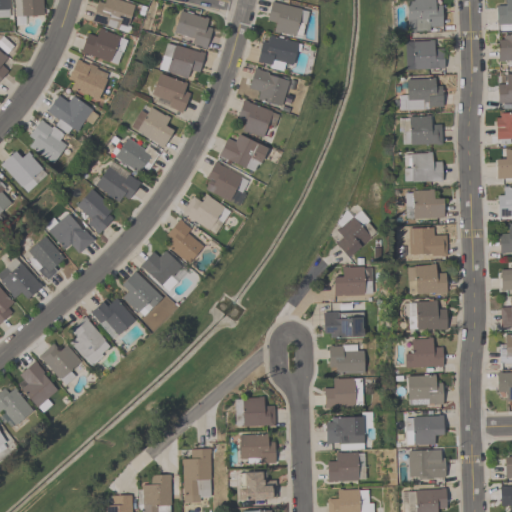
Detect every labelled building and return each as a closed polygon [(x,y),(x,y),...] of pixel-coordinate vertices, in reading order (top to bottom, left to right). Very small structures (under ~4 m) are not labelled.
[(0,0),(7,0),(8,17),(0,17),(0,0)] [(41,0),(41,15),(24,15),(24,16),(14,16),(13,0),(41,0)] [(96,0),(102,3),(103,0),(118,0),(133,5),(125,25),(129,26),(126,33),(94,22),(89,21),(96,0)] [(440,26),(428,26),(428,31),(414,31),(414,32),(405,33),(404,0),(433,0),(433,5),(440,5),(440,26)] [(511,30),(500,30),(499,24),(495,24),(495,5),(504,5),(504,0),(511,0),(511,30)] [(307,11),(304,24),(303,23),(300,35),(294,34),(293,36),(277,32),(272,31),(274,22),(265,20),(270,2),(299,8),(299,9),(307,11)] [(172,32),(179,10),(203,17),(207,18),(204,26),(211,28),(205,49),(199,47),(200,46),(190,43),(191,38),(172,32)] [(114,65),(83,53),(83,54),(78,52),(86,33),(94,36),(97,27),(102,29),(102,30),(118,36),(117,37),(125,40),(120,52),(119,52),(114,65)] [(511,61),(496,61),(496,39),(501,39),(501,34),(511,34),(511,61)] [(254,62),(260,41),(266,42),(268,35),(276,37),(276,36),(281,37),(281,38),(296,42),(296,43),(299,44),(297,51),(294,50),(291,64),(284,63),(281,71),(268,67),(268,65),(261,63),(260,64),(254,62)] [(443,68),(404,69),(404,41),(427,41),(427,40),(432,40),(432,48),(442,47),(443,68)] [(188,69),(185,79),(180,77),(180,76),(157,69),(165,43),(173,45),(173,44),(198,52),(198,51),(203,52),(197,72),(188,69)] [(0,80),(8,73),(1,65),(5,61),(0,55),(0,80)] [(96,99),(72,90),(68,88),(71,81),(66,79),(75,58),(80,60),(79,62),(86,65),(87,63),(95,67),(94,68),(106,73),(103,78),(105,79),(96,99)] [(280,106),(255,99),(258,91),(246,88),(252,67),(257,69),(257,70),(266,73),(266,74),(278,78),(279,75),(287,78),(286,80),(287,80),(280,106)] [(180,112),(166,106),(168,101),(150,94),(158,72),(181,82),(182,81),(185,82),(182,91),(188,93),(180,112)] [(496,84),(505,83),(505,73),(509,73),(509,74),(511,74),(511,102),(496,103),(496,84)] [(441,106),(421,107),(421,109),(397,110),(397,95),(405,94),(405,78),(433,77),(433,86),(440,85),(441,106)] [(74,131),(69,127),(65,133),(53,125),(56,120),(44,111),(56,95),(66,102),(71,95),(90,109),(89,110),(96,115),(90,124),(83,119),(74,131)] [(243,121),(234,118),(241,99),(246,101),(246,102),(270,111),(270,112),(277,114),(272,127),(266,124),(261,137),(245,131),(245,132),(240,130),(243,121)] [(168,117),(163,125),(171,130),(162,147),(135,131),(128,127),(138,109),(145,113),(148,107),(163,115),(163,114),(168,117)] [(511,130),(509,131),(509,138),(494,138),(494,117),(498,117),(498,113),(511,112),(511,130)] [(440,124),(440,145),(434,145),(434,144),(400,144),(400,131),(397,131),(397,118),(406,118),(406,116),(423,116),(423,115),(429,115),(429,124),(440,124)] [(51,163),(31,148),(30,148),(27,146),(32,139),(27,135),(39,118),(42,121),(41,121),(50,127),(51,126),(62,134),(58,140),(64,144),(51,163)] [(216,155),(225,138),(233,141),(237,134),(266,148),(258,165),(256,164),(252,171),(243,167),(243,168),(216,155)] [(156,154),(145,170),(141,167),(136,173),(113,156),(114,155),(110,152),(114,147),(117,150),(126,137),(143,149),(146,145),(154,151),(153,152),(156,154)] [(503,159),(503,149),(508,149),(511,149),(511,177),(495,178),(494,159),(503,159)] [(25,192),(20,186),(19,187),(2,167),(1,168),(0,167),(0,163),(13,151),(20,158),(26,151),(30,155),(29,156),(40,168),(40,169),(44,174),(25,192)] [(402,154),(409,154),(409,153),(425,153),(425,152),(430,152),(430,161),(440,161),(440,182),(435,182),(435,181),(410,181),(410,180),(402,180),(402,168),(409,168),(409,166),(402,166),(402,154)] [(247,181),(240,192),(234,189),(226,201),(212,193),(212,194),(203,189),(208,180),(204,178),(213,162),(247,181)] [(93,185),(106,166),(123,178),(126,174),(138,182),(126,199),(121,195),(117,201),(93,185)] [(0,209),(0,182),(4,187),(0,190),(0,192),(9,202),(0,209)] [(511,216),(496,217),(495,195),(502,195),(502,186),(511,186),(511,216)] [(112,207),(106,214),(111,218),(97,233),(86,223),(90,219),(74,205),(90,189),(108,205),(109,204),(112,207)] [(403,192),(410,192),(410,190),(427,190),(427,189),(432,189),(432,198),(441,198),(441,217),(411,218),(411,217),(403,218),(403,192)] [(199,201),(205,194),(222,207),(228,212),(213,233),(207,229),(206,230),(180,212),(191,196),(199,201)] [(334,230),(338,227),(335,223),(344,209),(350,217),(359,210),(368,220),(366,222),(374,232),(368,237),(369,237),(346,257),(334,243),(340,237),(334,230)] [(92,239),(76,253),(68,244),(62,249),(46,231),(46,230),(42,225),(51,217),(56,222),(66,213),(80,229),(82,228),(92,239)] [(186,264),(163,245),(169,238),(164,235),(178,218),(182,221),(181,222),(189,228),(185,233),(201,245),(186,264)] [(497,233),(506,233),(506,223),(511,222),(511,251),(502,252),(502,253),(498,253),(497,233)] [(406,228),(431,227),(431,235),(444,235),(444,255),(429,256),(429,253),(407,254),(406,228)] [(46,279),(43,277),(36,270),(40,266),(26,251),(43,235),(63,257),(52,267),(55,270),(46,279)] [(137,265),(151,251),(157,257),(164,250),(180,266),(170,276),(175,281),(166,291),(160,285),(159,286),(141,268),(141,269),(137,265)] [(25,299),(19,292),(12,298),(9,294),(9,293),(0,283),(0,270),(4,266),(14,257),(36,282),(37,282),(40,285),(25,299)] [(498,269),(509,269),(509,261),(511,260),(511,290),(499,290),(498,269)] [(405,267),(412,267),(412,265),(428,265),(428,263),(433,263),(433,273),(443,272),(444,292),(414,294),(414,293),(406,293),(405,267)] [(340,267),(362,266),(362,280),(370,280),(370,293),(363,294),(363,295),(332,296),(331,277),(340,276),(340,267)] [(160,297),(140,318),(119,297),(126,291),(119,284),(133,270),(160,297)] [(0,290),(8,300),(9,299),(12,302),(6,307),(10,312),(0,321),(0,290)] [(508,297),(511,296),(511,325),(505,325),(505,326),(499,327),(499,306),(509,306),(508,297)] [(88,311),(104,298),(108,303),(114,297),(133,319),(110,339),(97,323),(98,323),(88,311)] [(434,300),(435,309),(444,309),(445,329),(435,329),(435,328),(406,329),(405,303),(413,303),(413,301),(430,301),(430,300),(434,300)] [(362,336),(328,337),(328,333),(322,333),(321,312),(335,311),(335,313),(361,312),(362,336)] [(67,342),(74,336),(68,329),(83,316),(87,319),(86,320),(103,339),(102,340),(108,346),(99,353),(101,355),(90,366),(82,357),(82,358),(67,342)] [(511,334),(511,356),(503,356),(503,355),(499,355),(499,344),(503,344),(503,333),(508,333),(509,334),(511,334)] [(430,337),(431,347),(440,347),(441,366),(402,367),(402,354),(410,353),(409,339),(415,339),(415,337),(424,337),(424,339),(425,339),(425,337),(430,337)] [(65,344),(79,361),(68,370),(73,375),(63,384),(58,378),(57,379),(36,356),(51,343),(58,350),(65,344)] [(362,373),(340,374),(340,375),(334,375),(334,367),(327,367),(327,345),(331,345),(331,346),(340,346),(340,345),(355,344),(355,350),(362,350),(362,373)] [(50,404),(40,412),(36,407),(35,408),(18,389),(19,388),(15,384),(21,379),(17,374),(33,360),(36,364),(35,364),(42,372),(41,374),(55,390),(45,398),(50,404)] [(511,399),(505,400),(505,391),(495,391),(495,372),(511,371),(511,399)] [(406,404),(406,399),(405,399),(404,376),(427,375),(427,374),(433,374),(433,383),(440,383),(441,404),(436,404),(436,403),(406,404)] [(331,388),(331,379),(360,378),(361,405),(353,405),(353,406),(327,406),(327,408),(323,408),(323,388),(331,388)] [(0,388),(2,387),(6,392),(13,387),(16,390),(15,391),(31,410),(13,425),(0,409),(0,388)] [(232,399),(240,399),(240,398),(256,397),(256,396),(261,396),(262,406),(272,405),(272,425),(233,425),(232,399)] [(324,422),(329,422),(329,417),(359,416),(359,412),(370,412),(371,427),(365,428),(365,433),(361,433),(362,448),(338,449),(338,442),(329,442),(330,443),(324,443),(324,422)] [(411,444),(410,430),(403,430),(403,417),(410,417),(410,416),(436,416),(436,415),(441,415),(441,435),(432,435),(432,445),(427,445),(427,444),(411,444)] [(237,435),(266,434),(266,442),(272,441),(272,462),(245,463),(245,458),(238,458),(237,435)] [(180,459),(189,458),(189,449),(209,449),(209,453),(208,453),(209,497),(198,497),(198,502),(182,502),(181,464),(180,464),(180,459)] [(406,450),(438,449),(438,458),(442,458),(443,476),(430,477),(430,479),(417,479),(417,476),(407,476),(406,450)] [(364,479),(356,479),(356,480),(331,481),(331,482),(326,482),(325,461),(334,461),(334,451),(339,451),(339,452),(356,452),(356,466),(363,466),(364,479)] [(511,477),(503,478),(503,457),(509,456),(508,451),(511,451),(511,477)] [(237,500),(236,473),(242,473),(242,471),(264,471),(264,480),(274,480),(275,499),(237,500)] [(169,474),(169,479),(168,479),(169,504),(168,504),(168,511),(141,511),(141,484),(147,484),(147,475),(169,474)] [(511,511),(508,511),(508,506),(498,506),(498,487),(511,486),(511,511)] [(335,489),(340,488),(340,489),(357,489),(357,490),(366,490),(367,503),(371,503),(371,511),(325,511),(325,499),(335,499),(335,489)] [(435,511),(413,511),(413,504),(405,504),(405,491),(413,491),(413,489),(444,489),(444,508),(435,508),(435,511)] [(130,495),(130,511),(102,511),(102,505),(110,505),(110,495),(130,495)]
